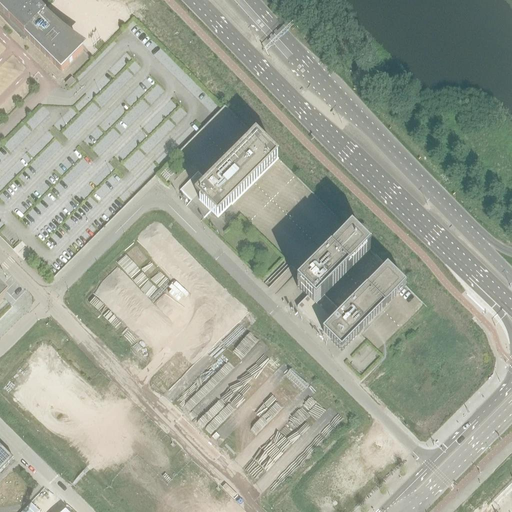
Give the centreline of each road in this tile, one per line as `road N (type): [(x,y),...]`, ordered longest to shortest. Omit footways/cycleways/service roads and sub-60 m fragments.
road 1 (unclassified): [(427,464),(155,194),(48,302)]
road 2 (trunk): [(198,0),(472,271)]
road 3 (trunk): [(473,238),(250,0)]
road 4 (secondary): [(396,504),(433,488),(511,408)]
